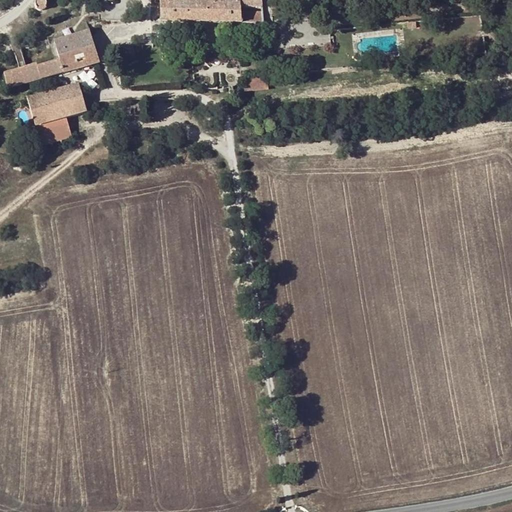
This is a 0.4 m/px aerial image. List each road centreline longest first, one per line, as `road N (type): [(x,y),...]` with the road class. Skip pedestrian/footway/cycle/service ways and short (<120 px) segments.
road 1 (track): [(228,168),(288,511)]
road 2 (track): [(0,225),(85,137),(106,126),(171,120),(211,140),(228,168)]
